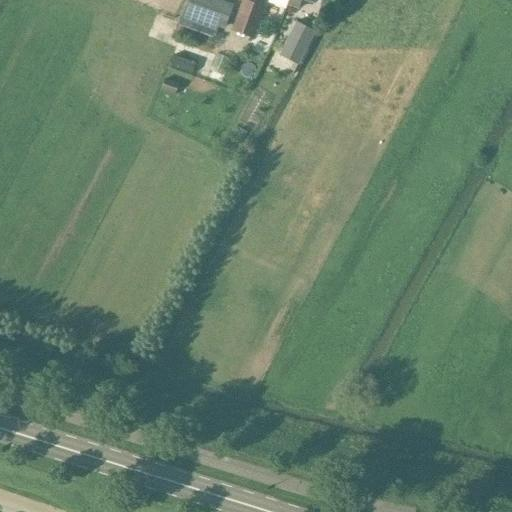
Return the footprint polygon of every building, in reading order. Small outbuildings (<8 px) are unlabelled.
[(225,29),(233,6),(217,0),(188,0),(180,24),(214,37),(218,26),(225,29)] [(253,39),(264,8),(242,0),(231,31),(253,39)] [(315,0),(290,0),(288,6),(299,10),(302,0),(307,0),(315,3),(315,0)] [(315,32),(296,22),(279,55),(298,65),(315,32)] [(166,77),(161,90),(174,94),(178,81),(166,77)]
